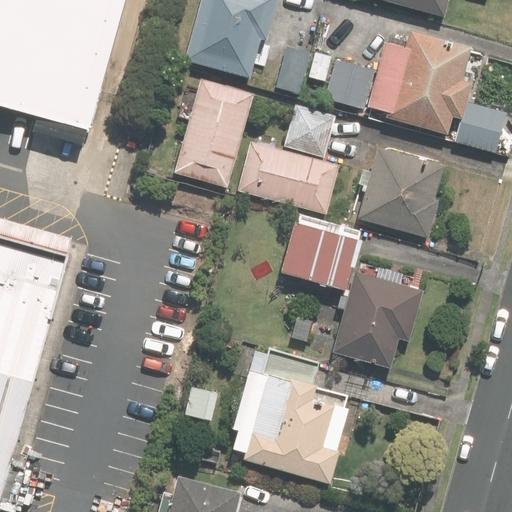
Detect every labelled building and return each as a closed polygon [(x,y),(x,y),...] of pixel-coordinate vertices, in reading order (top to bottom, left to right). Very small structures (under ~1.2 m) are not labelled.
[(0,0),(0,99),(92,125),(127,0),(0,0)] [(274,33),(282,0),(201,0),(186,58),(252,76),(265,31),(274,33)] [(385,0),(429,13),(446,18),(450,0),(385,0)] [(509,113),(472,104),(478,83),(464,80),(473,43),(413,28),(410,43),(388,38),(372,105),(392,110),(389,121),(452,137),(451,140),(499,152),(509,113)] [(313,52),(288,45),(276,86),(301,93),(313,52)] [(335,52),(318,48),(310,74),(327,79),(335,52)] [(378,68),(338,58),(328,99),(368,109),(378,68)] [(256,89),(203,76),(180,171),(232,184),(256,89)] [(296,102),(285,146),(255,138),(241,190),(329,213),(343,161),(326,157),(337,112),(296,102)] [(450,163),(382,144),(361,218),(429,237),(450,163)] [(362,238),(300,220),(285,271),(347,289),(362,238)] [(0,232),(0,506),(71,253),(0,232)] [(413,337),(427,289),(359,270),(336,352),(393,368),(403,334),(413,337)] [(257,350),(252,370),(270,375),(255,430),(249,428),(241,459),(333,484),(342,452),(327,447),(338,405),(318,400),(322,385),(313,382),(320,358),(271,345),(269,353),(257,350)] [(240,511),(247,488),(181,471),(170,511),(240,511)]
